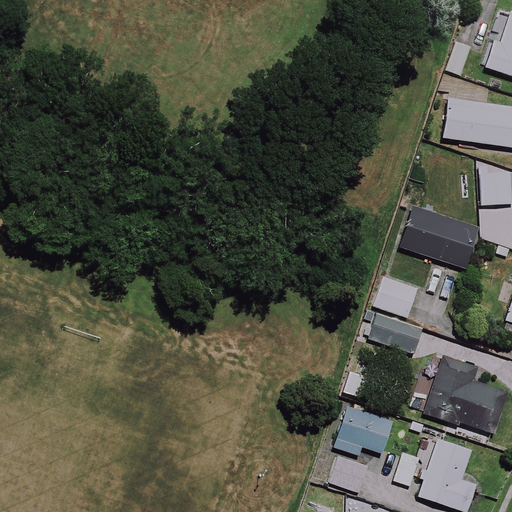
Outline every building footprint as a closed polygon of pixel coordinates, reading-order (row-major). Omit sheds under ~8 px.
[(511,15),(510,15),(499,47),(492,44),(483,70),(511,80),(511,15)] [(469,51),(454,46),(445,73),(459,78),(469,51)] [(511,110),(446,103),(441,141),(511,150),(511,110)] [(509,174),(477,166),(477,208),(510,207),(509,174)] [(475,232),(413,211),(400,251),(462,271),(475,232)] [(415,290),(383,279),(372,308),(405,320),(415,290)] [(511,290),(497,338),(511,342),(511,290)] [(421,334),(376,318),(368,340),(413,356),(421,334)] [(477,369),(443,357),(423,414),(457,426),(458,423),(492,435),(506,393),(473,381),(477,369)] [(391,424),(348,409),(333,448),(357,457),(360,448),(380,455),(391,424)] [(418,480),(423,482),(418,498),(461,511),(465,511),(474,486),(460,482),(469,451),(436,441),(427,471),(422,470),(418,480)] [(418,459),(403,454),(394,482),(409,487),(418,459)]
